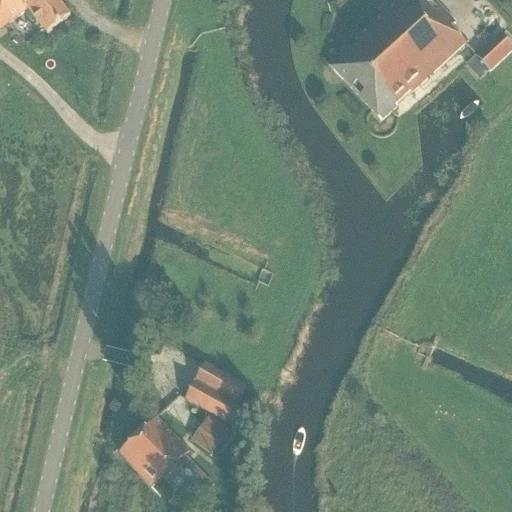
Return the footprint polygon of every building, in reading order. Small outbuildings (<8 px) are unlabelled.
[(70,18),(55,0),(0,0),(0,31),(27,10),(47,36),(70,18)] [(431,0),(398,0),(327,66),(381,122),(396,108),(394,106),(409,92),(411,94),(465,44),(450,29),(455,25),(431,0)] [(490,74),(511,53),(511,50),(499,36),(476,58),(490,74)] [(206,367),(187,402),(227,424),(246,388),(206,367)] [(227,431),(209,417),(191,443),(211,458),(227,436),(225,434),(227,431)] [(151,490),(162,479),(191,508),(213,487),(184,457),(189,452),(156,419),(119,454),(151,490)]
